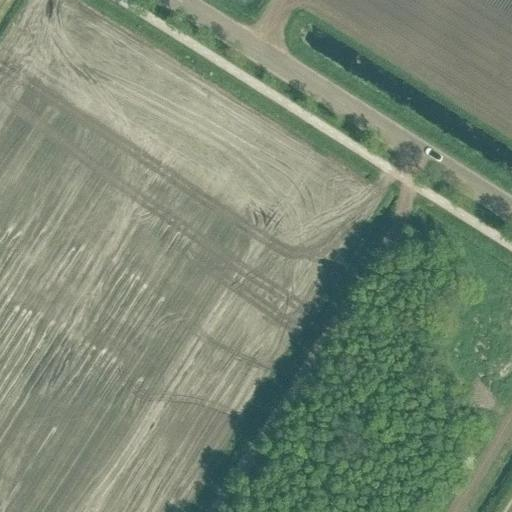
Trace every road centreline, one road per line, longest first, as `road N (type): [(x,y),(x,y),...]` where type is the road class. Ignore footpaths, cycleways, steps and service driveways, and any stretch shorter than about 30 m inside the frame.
road 1 (tertiary): [(176,0),(511,211)]
road 2 (track): [(212,511),(412,185)]
